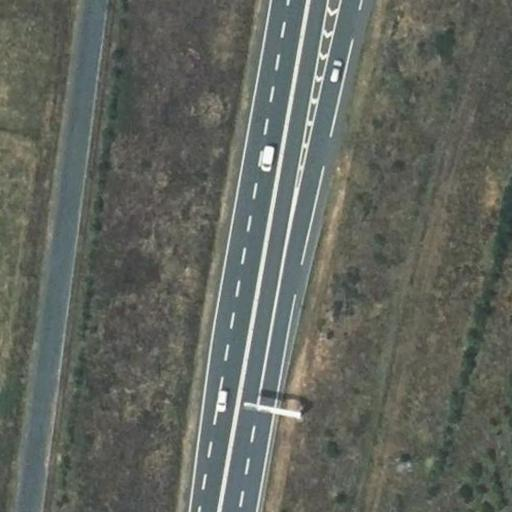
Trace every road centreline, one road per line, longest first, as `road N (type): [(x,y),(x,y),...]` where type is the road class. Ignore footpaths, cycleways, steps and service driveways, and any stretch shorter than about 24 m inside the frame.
road 1 (unclassified): [(25,511),(92,0)]
road 2 (motorway): [(240,402),(275,363),(364,0)]
road 3 (motorway): [(305,0),(240,402)]
